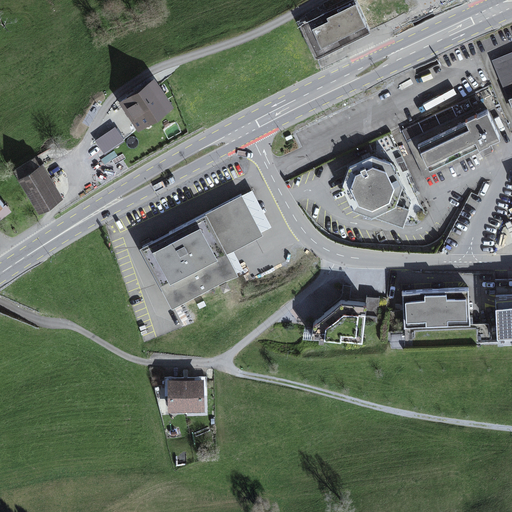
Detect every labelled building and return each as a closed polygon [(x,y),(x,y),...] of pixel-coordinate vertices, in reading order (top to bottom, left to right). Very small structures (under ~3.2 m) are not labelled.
[(334,0),(300,18),(317,52),(404,8),(411,20),(430,11),(424,0),(334,0)] [(511,52),(492,61),(511,107),(511,52)] [(119,103),(139,132),(174,108),(154,79),(119,103)] [(465,107),(448,109),(449,117),(466,115),(465,107)] [(481,151),(503,142),(490,114),(419,146),(430,172),(480,150),(481,151)] [(115,127),(95,141),(105,155),(125,141),(115,127)] [(411,203),(392,164),(372,157),(349,168),(342,188),(353,211),(404,229),(411,203)] [(38,215),(64,200),(43,165),(40,166),(35,158),(13,171),(18,179),(17,180),(38,215)] [(252,189),(242,195),(261,232),(272,227),(252,189)] [(242,195),(139,249),(172,310),(238,276),(237,273),(226,254),(233,250),(263,235),(261,232),(242,195)] [(0,204),(0,221),(12,212),(6,205),(3,208),(0,204)] [(226,254),(237,273),(243,270),(233,250),(226,254)] [(511,278),(497,279),(498,295),(511,293),(511,278)] [(469,290),(402,293),(404,329),(471,326),(469,290)] [(511,293),(498,295),(495,295),(498,341),(511,340),(511,293)] [(341,304),(313,327),(312,340),(363,345),(366,316),(377,317),(379,299),(367,298),(366,306),(341,304)] [(204,379),(168,380),(168,412),(205,412),(204,379)]
